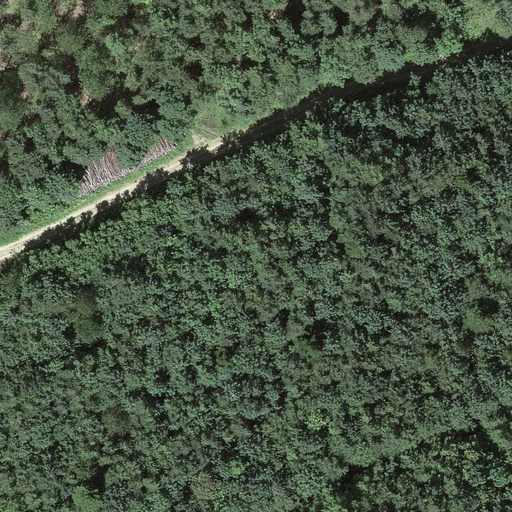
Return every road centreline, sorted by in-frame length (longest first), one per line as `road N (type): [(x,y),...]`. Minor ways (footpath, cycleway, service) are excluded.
road 1 (track): [(0,254),(168,168),(367,81),(511,32)]
road 2 (track): [(250,511),(511,415)]
